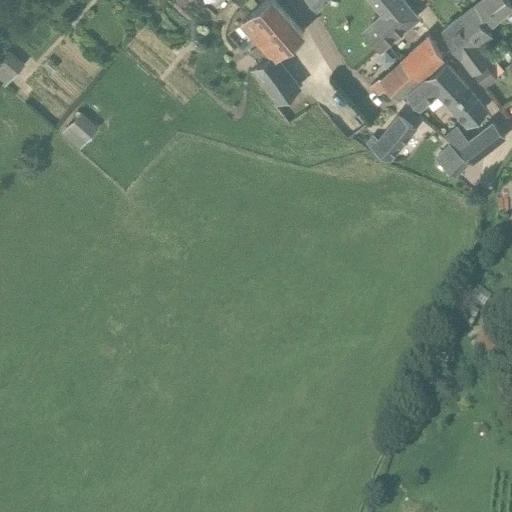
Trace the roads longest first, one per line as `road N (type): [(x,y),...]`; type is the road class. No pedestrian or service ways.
road 1 (residential): [(511,133),(411,0)]
road 2 (residential): [(377,111),(343,74),(298,0)]
